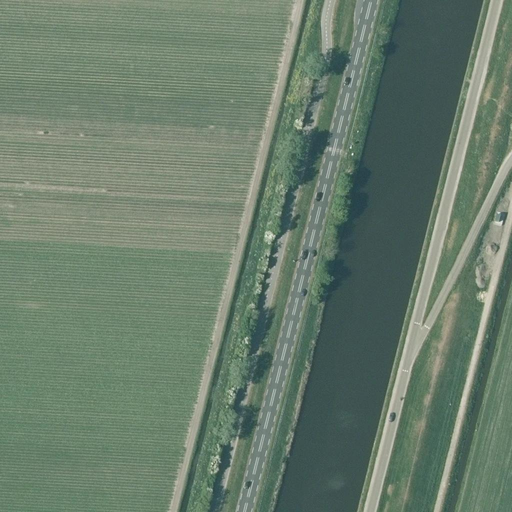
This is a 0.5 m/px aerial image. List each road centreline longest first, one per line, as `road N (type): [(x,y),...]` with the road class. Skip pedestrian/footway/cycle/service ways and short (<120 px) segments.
road 1 (primary): [(244,511),(371,0)]
road 2 (unclassified): [(213,511),(321,78),(330,0)]
road 3 (unclassified): [(408,363),(498,0)]
road 4 (unclassified): [(408,363),(511,160)]
road 5 (unclassified): [(371,511),(408,363)]
